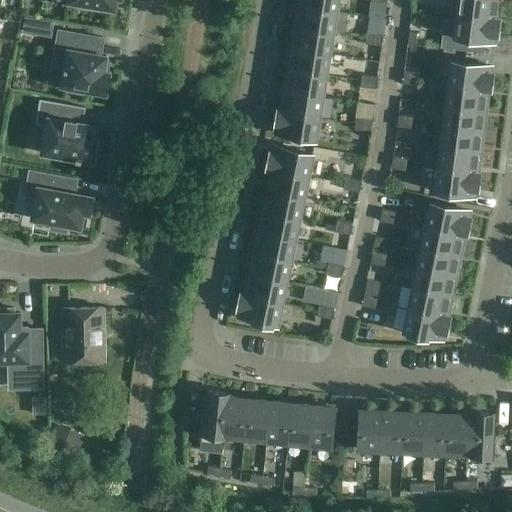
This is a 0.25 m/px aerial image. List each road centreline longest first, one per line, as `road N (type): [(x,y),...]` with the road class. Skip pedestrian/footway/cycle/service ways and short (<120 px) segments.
road 1 (residential): [(263,0),(207,352),(334,378),(481,373)]
road 2 (residential): [(152,0),(109,255),(89,268),(0,266)]
road 3 (residential): [(481,373),(511,177)]
